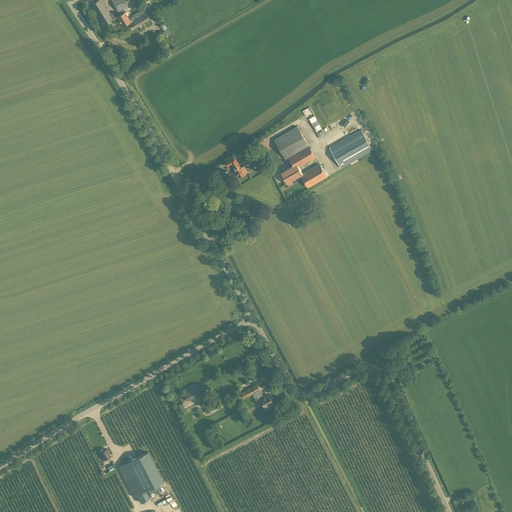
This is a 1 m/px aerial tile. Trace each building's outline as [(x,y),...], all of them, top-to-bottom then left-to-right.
[(102,26),(112,20),(109,14),(110,13),(101,0),(98,0),(89,6),(102,26)] [(121,14),(125,12),(123,8),(129,5),(131,8),(144,0),(111,0),(118,11),(119,11),(121,14)] [(125,12),(121,14),(116,17),(122,27),(129,23),(130,24),(132,29),(149,18),(145,12),(135,18),(136,21),(133,22),(131,18),(129,19),(125,12)] [(313,104),(315,109),(321,106),(319,101),(313,104)] [(309,116),(313,114),(310,107),(302,110),(305,115),(309,114),(309,116)] [(280,170),(284,177),(284,178),(300,169),(317,159),(297,126),(274,139),(286,160),(289,159),(293,166),(285,170),(284,168),(280,170)] [(341,168),(363,155),(372,150),(361,129),(330,147),(341,168)] [(231,164),(240,180),(247,176),(246,174),(252,170),(250,166),(246,169),(244,166),(242,168),(235,156),(225,162),(228,167),(231,164)] [(284,178),(284,177),(283,178),(286,184),(287,183),(288,186),(293,183),(292,181),(301,176),(308,188),(327,176),(320,164),(303,174),(300,169),(284,178)] [(187,401),(201,393),(196,383),(190,386),(191,388),(183,393),(187,401)] [(271,407),(270,406),(273,404),(268,394),(263,397),(257,385),(241,393),(244,399),(253,394),(258,403),(262,401),(266,410),(271,407)] [(105,462),(112,459),(107,449),(103,450),(100,451),(101,452),(100,452),(105,462)] [(148,452),(121,466),(119,467),(134,497),(136,495),(140,503),(149,498),(145,491),(163,482),(148,452)]
